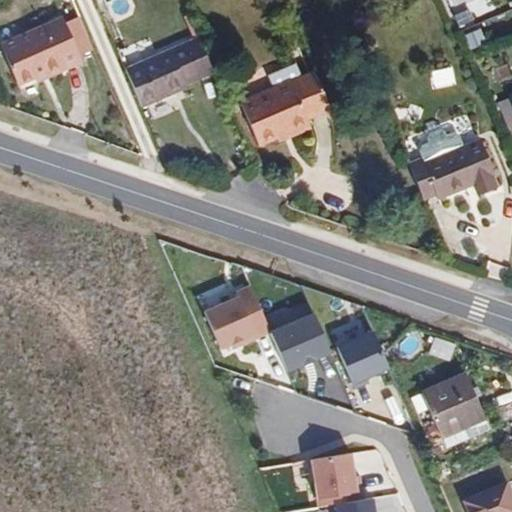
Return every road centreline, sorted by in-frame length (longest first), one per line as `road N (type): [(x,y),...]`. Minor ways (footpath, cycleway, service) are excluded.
road 1 (primary): [(0,145),(511,320)]
road 2 (residential): [(423,511),(389,436),(251,391)]
